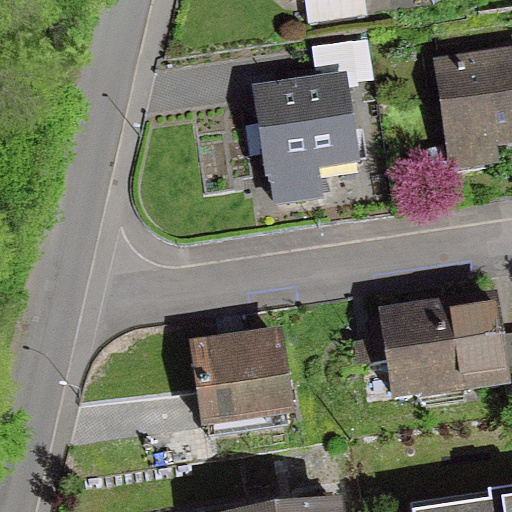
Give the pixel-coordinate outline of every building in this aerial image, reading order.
[(288,93),(250,98),(262,178),(351,165),(340,86),(350,85),(344,46),(313,51),(318,88),(316,88),(316,85),(287,90),(288,93)] [(486,164),(484,145),(511,141),(511,59),(498,62),(497,58),(469,62),(469,65),(432,71),(446,170),(486,164)] [(370,367),(385,365),(390,401),(458,391),(458,393),(499,388),(501,398),(511,396),(511,337),(493,340),(488,309),(351,328),(354,349),(367,347),(370,367)] [(213,349),(213,352),(189,355),(199,429),(284,417),(274,343),(241,348),(240,345),(213,349)] [(163,463),(207,457),(203,433),(159,440),(163,463)] [(511,511),(511,496),(406,511),(511,511)]
